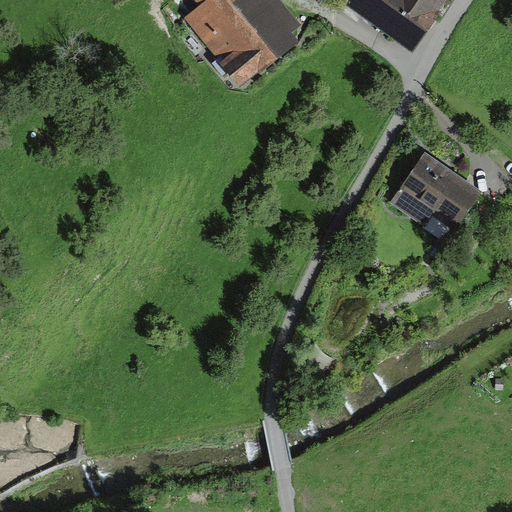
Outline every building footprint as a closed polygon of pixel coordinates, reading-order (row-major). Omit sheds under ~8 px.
[(289,0),(197,0),(195,2),(205,15),(195,23),(217,53),(289,0)] [(309,26),(289,0),(217,53),(245,92),(301,50),(292,38),(309,26)] [(407,0),(356,0),(354,3),(390,27),(407,0)] [(459,0),(407,0),(390,27),(425,51),(459,0)] [(488,199),(426,157),(394,203),(429,226),(439,211),(467,230),(488,199)]
